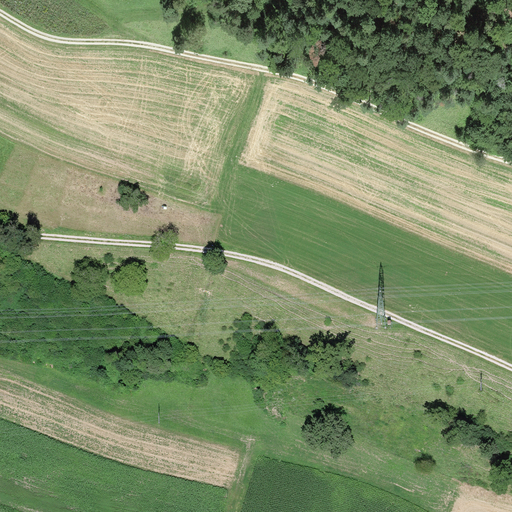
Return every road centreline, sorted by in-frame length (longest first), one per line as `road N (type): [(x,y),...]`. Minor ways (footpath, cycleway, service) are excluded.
road 1 (track): [(511,165),(307,82),(108,40),(37,43),(0,17)]
road 2 (track): [(0,231),(175,246),(278,266),(511,369)]
road 3 (track): [(262,0),(119,19),(139,45)]
